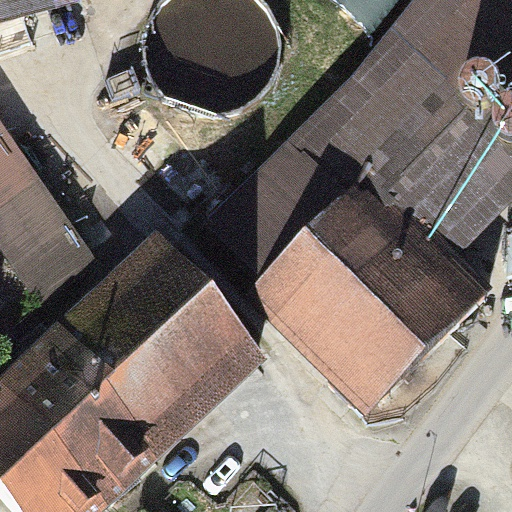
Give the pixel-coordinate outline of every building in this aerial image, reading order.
[(0,0),(0,25),(77,0),(0,0)] [(202,228),(264,285),(355,186),(449,271),(511,209),(511,0),(418,0),(350,81),(202,228)] [(326,0),(371,39),(405,0),(326,0)] [(0,125),(0,251),(41,311),(97,269),(0,125)] [(264,285),(247,302),(372,418),(480,299),(449,271),(355,186),(264,285)] [(0,499),(10,511),(105,511),(265,365),(154,236),(0,383),(0,499)]
